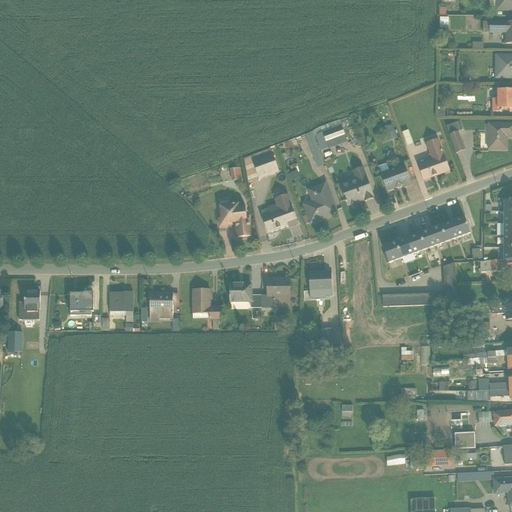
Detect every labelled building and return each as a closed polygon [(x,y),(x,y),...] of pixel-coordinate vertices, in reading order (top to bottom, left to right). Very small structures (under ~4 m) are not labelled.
[(511,0),(497,0),(498,13),(511,13),(511,0)] [(442,30),(443,18),(432,18),(432,29),(442,30)] [(506,44),(511,43),(511,21),(492,22),(492,35),(506,35),(506,44)] [(511,55),(495,55),(495,79),(511,79),(511,55)] [(494,113),(511,113),(511,90),(500,90),(500,101),(494,100),(494,113)] [(310,135),(330,128),(328,123),(308,130),(310,135)] [(442,125),(448,154),(457,153),(453,130),(454,130),(453,123),(442,125)] [(387,125),(378,128),(382,141),(391,139),(387,125)] [(511,139),(511,125),(490,125),(490,153),(509,153),(509,139),(511,139)] [(311,168),(319,165),(307,131),(298,134),(311,168)] [(340,131),(318,135),(321,150),(343,145),(340,131)] [(403,131),(396,133),(401,147),(407,145),(403,131)] [(426,183),(452,174),(440,141),(427,146),(432,161),(420,166),(426,183)] [(270,154),(247,156),(247,161),(240,162),(242,180),(252,178),(252,177),(272,174),(270,154)] [(389,194),(414,184),(407,166),(381,175),(389,194)] [(224,167),(224,179),(234,179),(234,167),(224,167)] [(352,208),(377,198),(366,169),(354,173),(356,179),(343,183),(352,208)] [(311,224),(339,214),(328,183),(308,190),(312,201),(304,203),(311,224)] [(290,227),(288,222),(299,219),(290,194),(276,199),(277,204),(269,207),(270,212),(262,215),(269,234),(290,227)] [(237,239),(253,237),(249,206),(242,206),(242,202),(221,205),(222,219),(219,219),(220,227),(236,226),(237,239)] [(461,239),(473,234),(466,217),(454,222),(461,239)] [(461,239),(454,222),(444,226),(450,243),(461,239)] [(439,248),(450,243),(444,226),(432,231),(439,248)] [(439,248),(432,231),(421,235),(428,252),(439,248)] [(416,256),(428,252),(421,235),(410,240),(416,256)] [(416,256),(410,240),(399,244),(405,261),(416,256)] [(394,265),(405,261),(399,244),(387,248),(394,265)] [(472,250),(465,250),(464,261),(472,261),(472,250)] [(436,294),(376,295),(376,309),(450,307),(449,266),(436,267),(436,294)] [(311,298),(334,298),(333,272),(311,273),(311,298)] [(269,307),(291,307),(290,278),(269,278),(269,307)] [(230,303),(254,302),(254,283),(229,284),(230,303)] [(192,313),(211,314),(211,289),(192,289),(192,313)] [(27,317),(43,317),(43,291),(27,291),(27,317)] [(71,316),(95,316),(95,291),(71,291),(71,316)] [(111,312),(134,312),(134,292),(111,292),(111,312)] [(150,322),(175,321),(174,292),(150,293),(150,322)] [(493,322),(511,321),(511,303),(492,305),(493,322)] [(340,327),(322,327),(322,343),(340,344),(340,327)] [(15,351),(15,336),(3,335),(3,350),(15,351)] [(396,352),(395,373),(405,373),(406,352),(396,352)] [(502,402),(501,384),(482,385),(482,381),(472,381),(472,392),(460,393),(460,404),(502,402)] [(344,426),(345,404),(335,404),(334,426),(344,426)] [(495,428),(511,425),(511,411),(493,414),(495,428)] [(469,432),(449,432),(450,449),(469,449),(469,432)] [(445,462),(445,451),(429,450),(429,462),(445,462)] [(399,465),(399,456),(380,456),(380,465),(399,465)] [(496,509),(511,507),(511,479),(494,480),(496,509)]
